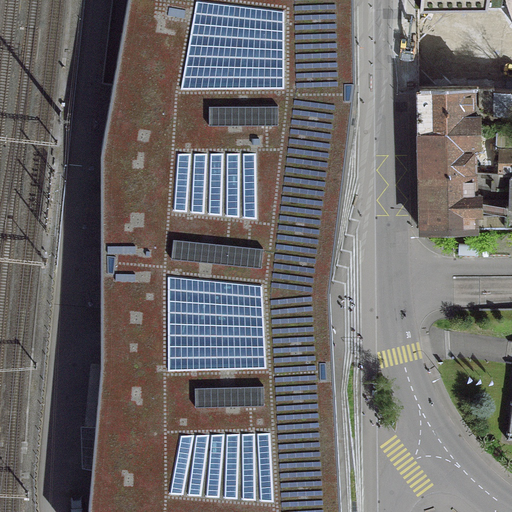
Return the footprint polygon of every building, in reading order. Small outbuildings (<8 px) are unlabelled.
[(125,0),(98,158),(98,363),(85,511),(338,511),(328,284),(348,97),(349,0),(125,0)] [(418,0),(417,9),(485,8),(486,6),(486,0),(418,0)] [(485,8),(417,9),(418,90),(492,89),(511,91),(511,24),(504,8),(485,8)] [(469,89),(418,90),(418,133),(477,132),(476,117),(470,117),(469,89)] [(511,93),(492,91),(492,89),(476,89),(477,110),(479,112),(492,111),(492,113),(511,114),(511,93)] [(477,132),(418,133),(419,175),(471,175),(470,147),(477,147),(477,132)] [(493,150),(496,150),(496,174),(511,174),(511,133),(494,133),(493,150)] [(510,206),(504,206),(503,227),(511,226),(511,174),(496,174),(490,174),(489,191),(511,192),(510,206)] [(419,175),(419,176),(420,232),(475,231),(475,227),(472,227),(471,214),(478,214),(478,195),(471,195),(471,175),(419,175)]
